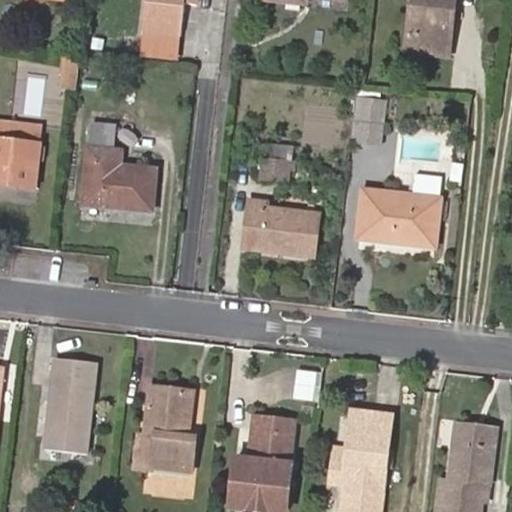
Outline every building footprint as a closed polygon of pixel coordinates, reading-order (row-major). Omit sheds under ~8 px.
[(184,1),(197,2),(197,0),(148,0),(143,35),(179,39),(184,1)] [(455,0),(411,0),(406,53),(449,57),(455,0)] [(179,39),(143,35),(141,55),(177,59),(179,39)] [(53,87),(73,89),(76,57),(55,55),(53,87)] [(386,103),(354,99),(350,141),(382,145),(386,103)] [(152,212),(156,171),(121,167),(123,151),(110,150),(111,133),(94,132),(93,148),(88,147),(81,205),(152,212)] [(0,185),(36,191),(42,145),(0,140),(0,185)] [(286,183),(289,162),(263,158),(261,179),(286,183)] [(417,175),(415,197),(442,200),(444,178),(417,175)] [(436,248),(442,200),(415,197),(364,192),(358,239),(436,248)] [(313,258),(319,216),(267,208),(267,204),(249,201),(244,250),(313,258)] [(55,361),(53,382),(60,383),(62,362),(55,361)] [(60,383),(53,382),(45,449),(88,453),(97,366),(62,362),(60,383)] [(196,438),(188,437),(193,394),(152,389),(147,431),(156,432),(153,468),(192,472),(196,438)] [(393,415),(352,411),(347,449),(336,448),(331,486),(383,492),(393,415)] [(246,477),(290,483),(298,422),(253,417),(250,445),(246,477)] [(497,431),(455,425),(448,482),(441,482),(437,511),(480,511),(481,503),(489,503),(497,431)] [(246,477),(250,445),(237,443),(231,493),(244,495),(246,477)] [(290,483),(246,477),(244,495),(288,500),(290,483)]
